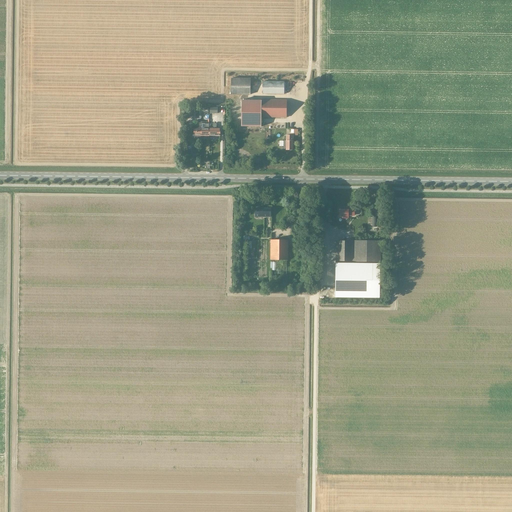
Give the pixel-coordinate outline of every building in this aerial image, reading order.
[(231,78),(231,94),(250,95),(250,79),(231,78)] [(284,94),(284,81),(263,81),(262,94),(284,94)] [(261,106),(262,106),(262,101),(241,100),(241,126),(261,127),(261,106)] [(262,106),(262,117),(286,117),(286,100),(262,100),(262,101),(262,106)] [(209,128),(209,136),(220,136),(220,129),(216,128),(216,122),(213,122),(213,128),(209,128)] [(293,150),(293,141),(293,135),(286,135),(286,136),(286,141),(283,141),(283,149),(286,149),(286,150),(293,150)] [(354,215),(354,209),(354,210),(348,210),(339,210),(339,216),(343,216),(343,217),(348,217),(348,215),(354,215)] [(267,218),(267,210),(255,210),(255,217),(262,217),(262,218),(267,218)] [(288,260),(288,240),(270,240),(270,260),(288,260)] [(380,242),(336,241),(336,261),(358,261),(380,261),(380,242)] [(380,298),(380,264),(358,263),(358,261),(336,261),(335,297),(380,298)]
